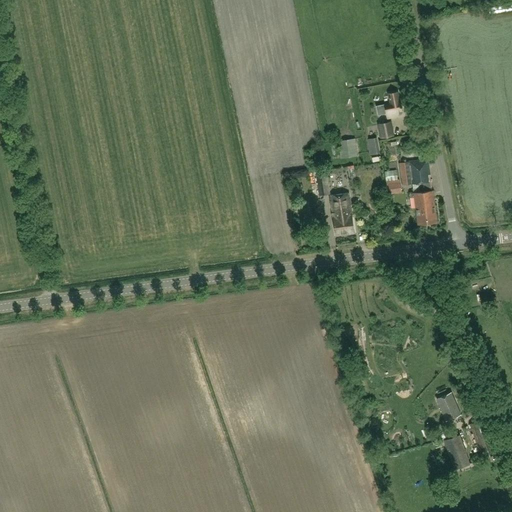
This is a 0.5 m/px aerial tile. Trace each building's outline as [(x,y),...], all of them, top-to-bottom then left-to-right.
[(389,93),(391,103),(376,106),(378,115),(386,113),(387,118),(399,116),(398,111),(403,110),(401,101),(399,101),(398,92),(389,93)] [(391,121),(379,123),(382,138),(393,135),(391,121)] [(368,138),(371,155),(379,153),(376,137),(368,138)] [(357,157),(355,138),(339,140),(341,159),(357,157)] [(428,159),(400,163),(403,185),(413,184),(418,224),(437,221),(433,190),(432,190),(428,159)] [(326,170),(316,171),(320,195),(330,193),(326,170)] [(399,183),(389,185),(390,193),(401,192),(399,183)] [(354,231),(349,193),(330,196),(336,234),(354,231)] [(460,414),(451,392),(436,398),(445,420),(460,414)] [(470,425),(479,451),(482,457),(497,452),(485,420),(470,425)] [(436,434),(439,441),(456,433),(453,427),(436,434)] [(469,463),(459,434),(444,440),(454,469),(469,463)]
